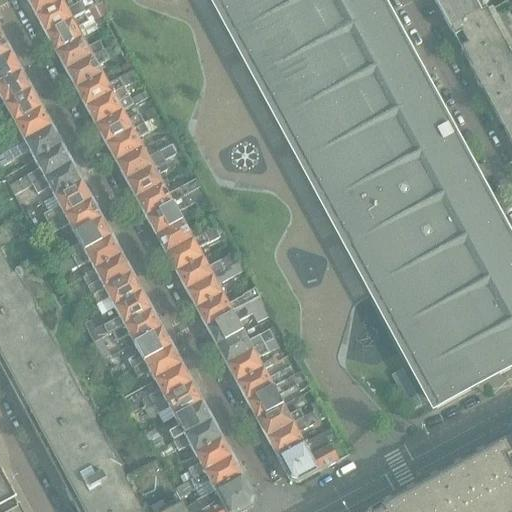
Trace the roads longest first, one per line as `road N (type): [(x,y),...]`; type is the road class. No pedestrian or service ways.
road 1 (residential): [(4,0),(281,511)]
road 2 (residential): [(312,511),(511,405)]
road 3 (residential): [(511,191),(408,0)]
